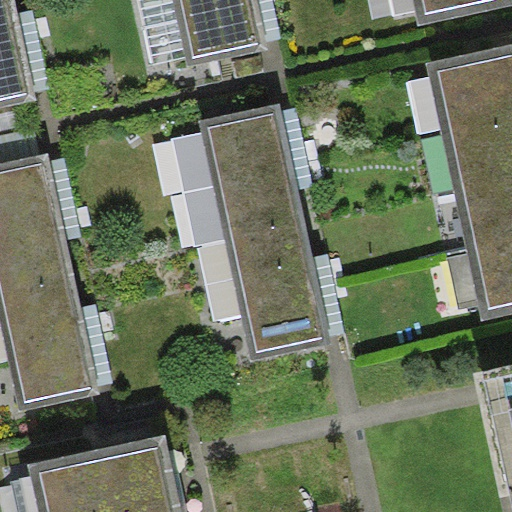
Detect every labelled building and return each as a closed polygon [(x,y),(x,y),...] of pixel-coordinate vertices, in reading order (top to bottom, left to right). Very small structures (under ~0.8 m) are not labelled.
[(14,0),(0,0),(0,112),(38,105),(14,0)] [(255,0),(172,0),(188,73),(268,55),(255,0)] [(511,5),(511,0),(413,0),(419,26),(511,5)] [(511,118),(511,44),(426,63),(440,133),(511,118)] [(281,102),(199,120),(226,237),(307,219),(300,188),(283,109),(281,102)] [(297,106),(283,109),(300,188),(314,185),(297,106)] [(511,174),(511,118),(440,133),(452,187),(511,174)] [(49,151),(0,161),(0,284),(74,268),(68,238),(51,159),(49,151)] [(66,156),(51,159),(68,238),(82,235),(66,156)] [(511,238),(511,174),(452,187),(466,249),(511,238)] [(307,219),(226,237),(252,359),(333,342),(331,333),(314,257),(307,219)] [(511,314),(511,238),(466,249),(482,321),(511,314)] [(328,254),(314,257),(331,333),(344,330),(328,254)] [(74,268),(0,284),(0,316),(20,410),(101,392),(100,385),(82,307),(74,268)] [(97,303),(82,307),(100,385),(115,382),(97,303)] [(511,511),(511,363),(474,372),(504,511),(511,511)] [(151,511),(182,506),(166,435),(28,464),(38,511),(151,511)]
